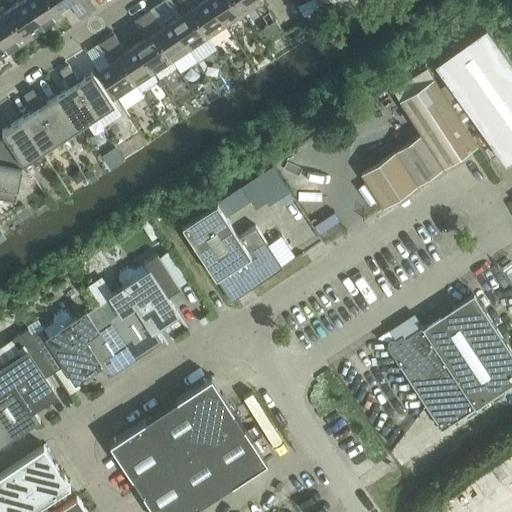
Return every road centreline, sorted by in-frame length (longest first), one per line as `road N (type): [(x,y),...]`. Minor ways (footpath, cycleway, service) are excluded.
road 1 (unclassified): [(242,327),(465,184),(501,237),(281,384)]
road 2 (unclassified): [(121,511),(66,432),(242,327)]
road 3 (residential): [(0,85),(132,0)]
road 4 (unclassified): [(281,384),(364,511)]
